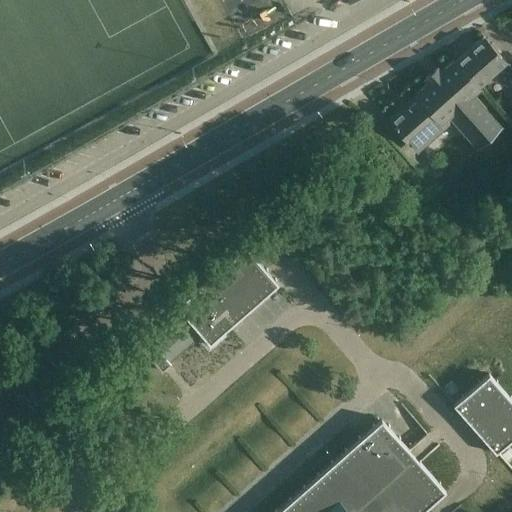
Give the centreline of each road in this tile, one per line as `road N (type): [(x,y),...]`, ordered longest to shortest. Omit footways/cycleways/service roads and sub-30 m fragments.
road 1 (secondary): [(122,197),(464,0)]
road 2 (residential): [(0,416),(131,296),(140,240),(122,197)]
road 3 (secondary): [(0,265),(122,197)]
